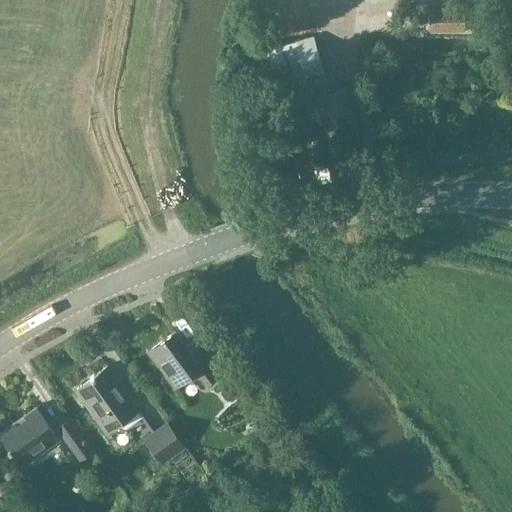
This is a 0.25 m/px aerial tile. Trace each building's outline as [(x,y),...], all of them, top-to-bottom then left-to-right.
[(429,11),(429,31),(461,31),(461,11),(429,11)] [(278,85),(323,72),(313,37),(268,50),(278,85)] [(326,152),(361,141),(346,88),(315,97),(318,106),(302,110),(307,131),(249,146),(264,199),(331,181),(327,167),(330,166),(326,152)] [(205,384),(222,371),(204,346),(193,354),(175,331),(148,352),(174,387),(195,371),(205,384)] [(91,377),(76,387),(107,431),(117,424),(121,429),(125,430),(142,418),(136,410),(139,409),(107,364),(96,372),(95,371),(90,375),(91,377)] [(79,458),(91,449),(66,415),(51,427),(36,406),(0,432),(0,435),(20,463),(60,434),(79,458)] [(161,462),(184,445),(168,423),(145,439),(161,462)] [(0,491),(5,497),(17,485),(0,461),(0,491)]
